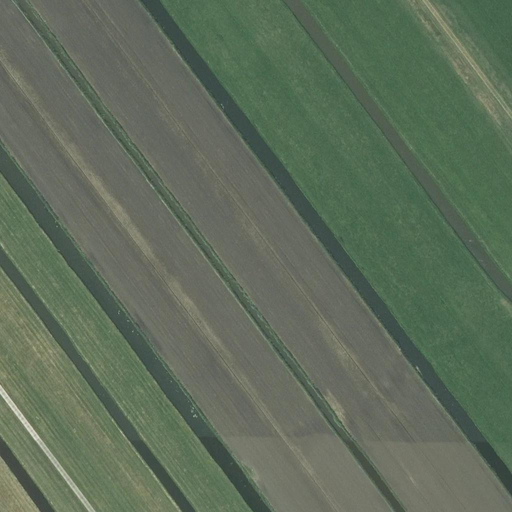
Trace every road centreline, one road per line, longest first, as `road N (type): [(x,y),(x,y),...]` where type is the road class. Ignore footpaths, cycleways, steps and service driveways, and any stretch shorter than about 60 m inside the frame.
road 1 (track): [(90,511),(0,390)]
road 2 (track): [(422,0),(511,119)]
